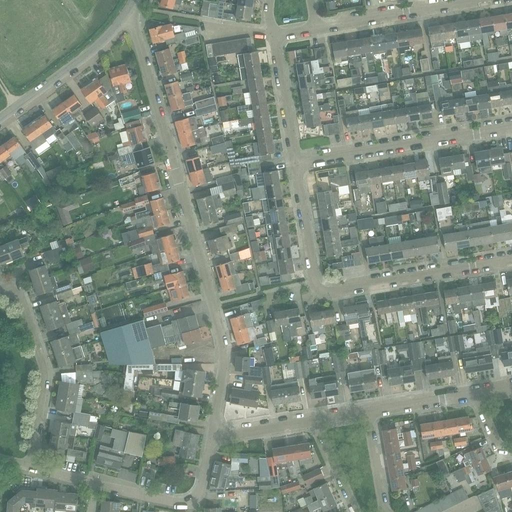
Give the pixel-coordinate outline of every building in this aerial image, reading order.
[(162,0),(161,5),(179,11),(181,6),(182,0),(162,0)] [(238,0),(238,6),(252,8),(253,0),(238,0)] [(224,3),(219,2),(218,5),(216,19),(223,20),(223,13),(224,10),(223,9),(224,3)] [(210,4),(209,8),(208,18),(216,19),(218,5),(210,4)] [(236,15),(228,14),(223,13),(223,20),(236,21),(236,18),(250,20),(252,8),(238,6),(236,15)] [(507,30),(505,15),(492,17),(494,32),(500,31),(501,36),(508,35),(507,30)] [(494,32),(492,17),(479,19),(483,40),(485,49),(490,48),(488,33),(494,32)] [(483,40),(479,19),(467,21),(470,42),(483,40)] [(470,42),(467,21),(454,23),(457,38),(458,44),(470,42)] [(457,38),(454,23),(442,26),(444,40),(457,38)] [(165,40),(167,45),(200,35),(199,28),(182,26),(184,33),(174,35),(171,24),(162,27),(162,26),(150,30),(153,43),(165,40)] [(445,46),(444,40),(442,26),(428,28),(432,48),(445,46)] [(421,29),(409,31),(411,46),(424,44),(421,29)] [(412,49),(411,46),(409,31),(396,33),(399,48),(399,55),(405,54),(405,51),(412,49)] [(399,48),(396,33),(383,35),(386,53),(387,56),(392,56),(391,49),(399,48)] [(386,53),(383,35),(370,38),(373,52),(373,55),(386,53)] [(373,52),(370,38),(358,40),(361,58),(366,57),(366,54),(373,52)] [(503,38),(496,39),(497,47),(504,45),(503,38)] [(246,39),(240,40),(243,52),(248,51),(246,39)] [(363,66),(361,58),(358,40),(346,42),(349,61),(349,63),(353,63),(354,67),(356,68),(361,68),(363,66)] [(349,61),(346,42),(333,44),(336,64),(342,63),(342,62),(349,61)] [(193,47),(187,48),(189,67),(195,66),(193,47)] [(322,59),(320,48),(314,49),(316,60),(322,59)] [(505,48),(494,49),(494,59),(505,58),(505,48)] [(156,53),(159,65),(173,61),(169,49),(156,53)] [(238,55),(240,69),(261,65),(258,52),(238,55)] [(208,58),(211,72),(218,71),(215,57),(214,57),(208,58)] [(428,59),(420,60),(422,72),(430,71),(428,59)] [(320,68),(318,60),(296,64),(298,77),(324,73),(323,67),(320,68)] [(173,61),(159,65),(163,76),(176,73),(173,61)] [(242,81),(248,80),(263,78),(261,65),(240,69),(242,81)] [(484,67),(486,79),(486,80),(486,81),(489,80),(488,74),(497,73),(496,65),(494,66),(494,65),(484,67)] [(109,70),(112,80),(114,87),(112,87),(116,99),(118,103),(125,101),(126,101),(124,95),(128,94),(124,83),(131,81),(127,66),(109,70)] [(473,69),(460,71),(462,80),(462,81),(474,79),(473,69)] [(462,80),(460,71),(449,73),(450,82),(462,80)] [(192,73),(180,76),(182,82),(193,79),(192,73)] [(325,79),(324,73),(298,77),(300,89),(315,87),(321,86),(320,80),(325,79)] [(98,79),(90,85),(106,107),(116,99),(112,87),(111,84),(108,74),(99,80),(98,79)] [(431,76),(435,101),(437,112),(442,111),(443,116),(455,114),(456,114),(453,100),(452,94),(446,95),(446,93),(440,88),(439,89),(437,75),(431,76)] [(361,76),(352,78),(353,84),(362,83),(361,76)] [(435,101),(431,76),(425,77),(429,98),(417,100),(420,120),(432,118),(430,104),(429,102),(435,101)] [(248,80),(250,93),(265,90),(263,78),(248,80)] [(353,84),(352,78),(337,80),(338,87),(353,84)] [(168,98),(181,94),(178,81),(166,85),(165,85),(165,86),(168,97),(168,98)] [(387,83),(378,85),(377,85),(378,91),(379,91),(379,93),(388,92),(387,83)] [(511,104),(511,86),(511,84),(506,85),(507,91),(501,92),(503,106),(511,104)] [(106,107),(90,85),(81,91),(90,104),(95,101),(104,114),(108,111),(105,107),(106,107)] [(232,88),(234,95),(243,94),(242,86),(232,88)] [(503,106),(501,92),(500,86),(488,88),(489,94),(491,108),(503,106)] [(316,95),(315,87),(300,89),(302,102),(317,100),(335,97),(334,92),(316,95)] [(250,93),(252,105),(267,102),(265,90),(250,93)] [(181,94),(168,98),(169,98),(173,112),(182,109),(190,107),(194,106),(190,92),(187,93),(181,94)] [(405,102),(406,108),(408,122),(420,120),(417,100),(416,93),(411,93),(412,101),(405,102)] [(491,108),(489,94),(477,96),(479,110),(491,108)] [(75,95),(64,103),(75,119),(82,114),(78,109),(82,106),(75,95)] [(218,98),(220,107),(227,106),(226,96),(218,98)] [(479,110),(477,96),(465,98),(467,112),(479,110)] [(214,98),(207,100),(195,104),(196,110),(209,106),(216,104),(214,98)] [(467,112),(465,98),(453,100),(456,114),(455,114),(456,116),(463,115),(463,113),(467,112)] [(318,106),(317,100),(302,102),(305,115),(319,113),(331,111),(329,103),(324,104),(324,105),(318,106)] [(346,117),(347,123),(349,132),(361,130),(359,117),(358,117),(357,111),(346,113),(343,101),(338,102),(340,118),(346,117)] [(253,110),(254,117),(269,115),(267,102),(252,105),(238,107),(239,114),(247,113),(246,111),(253,110)] [(75,119),(64,103),(52,111),(60,122),(60,121),(65,128),(71,125),(69,123),(75,119)] [(397,124),(394,110),(393,103),(381,106),(385,126),(397,124)] [(218,112),(216,104),(209,106),(196,110),(195,110),(197,118),(218,112)] [(385,126),(381,106),(369,108),(371,115),(373,128),(385,126)] [(96,108),(90,112),(98,123),(104,119),(96,108)] [(408,122),(406,108),(394,110),(397,124),(408,122)] [(227,109),(220,110),(222,120),(228,118),(227,109)] [(140,111),(130,114),(126,115),(128,123),(140,120),(142,119),(140,111)] [(98,123),(90,112),(84,116),(92,127),(98,123)] [(321,125),(319,113),(305,115),(307,128),(321,125)] [(255,123),(256,131),(271,128),(269,115),(254,117),(240,120),(241,127),(248,126),(248,124),(255,123)] [(373,128),(371,115),(359,117),(361,130),(373,128)] [(45,116),(34,123),(42,134),(46,139),(53,134),(57,132),(51,124),(45,116)] [(175,122),(179,135),(198,130),(195,117),(175,122)] [(141,126),(140,120),(128,123),(126,124),(128,131),(120,133),(123,148),(136,144),(148,141),(143,125),(141,126)] [(34,123),(23,131),(29,140),(30,141),(29,142),(33,148),(34,150),(37,148),(43,144),(47,141),(46,139),(42,134),(34,123)] [(325,136),(334,135),(333,124),(323,126),(325,136)] [(200,138),(207,136),(204,128),(198,130),(179,135),(183,148),(202,143),(200,138)] [(256,131),(258,143),(273,140),(271,128),(256,131)] [(69,142),(70,142),(66,136),(66,137),(62,132),(57,136),(64,146),(69,142)] [(71,133),(66,136),(70,142),(75,150),(81,146),(71,133)] [(214,146),(216,145),(225,143),(222,136),(212,139),(214,146)] [(15,137),(4,145),(11,156),(14,160),(21,156),(26,152),(15,137)] [(272,160),(271,154),(275,153),(273,140),(258,143),(258,142),(253,143),(255,156),(239,159),(240,165),(247,164),(260,162),(272,160)] [(216,159),(218,166),(230,163),(225,143),(216,145),(219,158),(216,159)] [(138,151),(136,144),(123,148),(118,149),(124,167),(137,163),(139,168),(154,164),(149,148),(138,151)] [(11,156),(4,145),(0,147),(0,162),(0,163),(11,156)] [(503,148),(489,150),(491,166),(505,163),(503,148)] [(91,150),(78,155),(82,165),(95,160),(91,150)] [(491,166),(489,150),(474,153),(476,163),(471,164),(471,166),(472,166),(474,181),(475,184),(482,182),(481,174),(480,174),(479,168),(491,166)] [(39,162),(32,152),(25,156),(34,169),(35,168),(37,170),(42,166),(39,162)] [(465,167),(463,154),(451,157),(453,170),(461,168),(462,174),(467,174),(469,182),(474,181),(472,166),(471,166),(465,167)] [(186,160),(190,173),(202,170),(198,157),(186,160)] [(453,170),(451,157),(439,159),(442,177),(454,175),(453,170)] [(427,161),(415,163),(417,177),(430,175),(427,161)] [(247,164),(248,170),(261,168),(260,162),(247,164)] [(7,167),(15,180),(22,176),(14,163),(7,167)] [(417,177),(415,163),(403,165),(405,179),(417,177)] [(405,179),(403,165),(391,167),(393,181),(405,179)] [(61,166),(46,173),(50,180),(65,173),(61,166)] [(6,179),(12,175),(6,167),(0,171),(6,179)] [(393,181),(391,167),(379,169),(382,183),(393,181)] [(202,170),(190,173),(194,187),(212,181),(208,168),(202,170)] [(382,183),(379,169),(367,171),(370,185),(382,183)] [(258,188),(266,187),(280,184),(278,171),(263,173),(262,174),(256,175),(258,188)] [(370,185),(367,171),(355,173),(358,187),(370,185)] [(156,172),(147,175),(142,176),(145,187),(139,189),(140,194),(161,189),(156,172)] [(118,180),(121,187),(136,182),(133,175),(118,180)] [(335,178),(330,179),(331,189),(342,187),(340,175),(339,176),(334,176),(335,178)] [(218,187),(222,185),(234,182),(232,176),(216,180),(218,187)] [(438,192),(435,176),(429,177),(432,193),(438,192)] [(234,182),(222,185),(225,197),(237,194),(234,182)] [(449,204),(446,182),(437,184),(440,205),(449,204)] [(260,201),(263,200),(282,197),(280,184),(266,187),(258,188),(260,201)] [(244,190),(237,191),(239,198),(241,197),(245,196),(252,195),(251,188),(244,190)] [(355,206),(362,205),(359,189),(352,190),(355,206)] [(318,193),(317,193),(319,206),(337,203),(340,203),(338,192),(332,193),(332,191),(318,193)] [(201,213),(215,209),(223,207),(219,194),(197,200),(201,213)] [(36,195),(25,201),(31,211),(42,204),(36,195)] [(135,200),(136,202),(121,206),(123,214),(146,207),(147,211),(135,214),(136,216),(131,218),(132,222),(142,218),(145,217),(149,216),(155,214),(167,211),(163,198),(151,201),(149,202),(147,196),(135,200)] [(76,197),(57,205),(60,214),(69,210),(80,206),(76,197)] [(263,200),(264,212),(284,209),(282,197),(263,200)] [(385,202),(376,203),(378,214),(387,213),(385,202)] [(407,202),(397,204),(399,211),(408,209),(407,202)] [(338,208),(337,203),(319,206),(322,219),(336,216),(335,209),(338,208)] [(399,211),(397,204),(388,205),(390,213),(399,211)] [(452,215),(451,207),(436,209),(438,221),(446,220),(446,216),(452,215)] [(215,209),(201,213),(204,225),(219,222),(215,209)] [(264,212),(267,225),(286,222),(284,209),(264,212)] [(170,224),(167,211),(155,214),(149,216),(145,217),(146,222),(147,228),(138,230),(140,238),(154,234),(153,229),(170,224)] [(501,217),(505,241),(511,239),(511,218),(509,216),(506,216),(505,211),(500,211),(501,217)] [(253,214),(255,222),(262,220),(260,212),(253,214)] [(224,217),(227,225),(243,221),(240,213),(224,217)] [(356,213),(348,214),(349,222),(357,220),(356,213)] [(409,214),(397,216),(398,225),(402,224),(402,221),(410,220),(409,214)] [(246,218),(248,228),(255,226),(252,216),(246,218)] [(338,229),(336,216),(322,219),(324,231),(338,229)] [(398,225),(397,216),(385,218),(386,227),(398,225)] [(145,217),(142,218),(132,222),(133,226),(146,222),(145,217)] [(505,241),(501,217),(496,218),(497,226),(491,227),(494,242),(505,241)] [(373,218),(365,220),(358,221),(359,231),(374,229),(373,220),(373,218)] [(490,221),(483,222),(478,223),(481,245),(494,242),(491,227),(490,221)] [(270,237),(270,238),(289,235),(286,222),(267,225),(269,237),(270,237)] [(481,245),(478,223),(466,225),(467,231),(470,247),(481,245)] [(232,232),(233,235),(238,233),(235,224),(219,228),(221,235),(232,232)] [(470,247),(467,231),(460,232),(459,226),(454,227),(455,233),(458,249),(470,247)] [(248,230),(251,240),(257,239),(255,229),(248,230)] [(340,241),(338,229),(324,231),(326,244),(340,241)] [(138,230),(122,234),(125,243),(140,238),(138,230)] [(458,249),(455,233),(443,235),(446,251),(458,249)] [(173,234),(157,239),(158,244),(153,246),(155,253),(158,253),(177,248),(173,234)] [(270,238),(272,250),(291,247),(289,235),(270,238)] [(233,247),(231,242),(229,242),(227,236),(209,241),(212,254),(226,250),(233,247)] [(385,245),(383,236),(376,237),(380,262),(392,260),(390,245),(385,245)] [(437,236),(425,238),(428,254),(440,252),(437,236)] [(380,262),(376,237),(369,238),(371,248),(365,249),(368,264),(380,262)] [(18,240),(7,245),(13,260),(25,256),(22,248),(25,247),(29,246),(26,238),(22,240),(19,241),(18,240)] [(146,245),(144,238),(128,243),(129,243),(122,246),(123,248),(129,246),(131,250),(146,245)] [(428,254),(425,238),(413,240),(416,256),(428,254)] [(57,242),(59,248),(61,254),(70,251),(67,245),(65,239),(57,242)] [(358,245),(357,239),(352,240),(352,239),(340,241),(326,244),(328,257),(342,254),(341,248),(358,245)] [(416,256),(413,240),(401,242),(404,258),(416,256)] [(260,252),(257,241),(251,243),(254,253),(260,252)] [(404,258),(401,242),(390,245),(392,260),(404,258)] [(89,244),(79,246),(81,256),(91,254),(89,244)] [(0,262),(1,265),(13,260),(7,245),(0,247),(0,262)] [(277,255),(279,262),(293,259),(291,247),(272,250),(272,255),(277,255)] [(61,254),(59,248),(43,254),(45,259),(61,254)] [(151,263),(139,266),(142,277),(154,274),(166,270),(165,265),(180,261),(177,248),(158,253),(162,264),(152,267),(151,263)] [(216,266),(220,279),(235,275),(232,262),(242,260),(239,252),(230,255),(232,262),(216,266)] [(262,262),(260,252),(254,253),(256,263),(262,262)] [(61,254),(45,259),(48,265),(63,260),(61,254)] [(83,257),(86,267),(99,265),(97,254),(83,257)] [(356,266),(354,255),(348,256),(350,267),(356,266)] [(350,267),(348,256),(341,258),(343,268),(350,267)] [(293,259),(279,262),(266,264),(267,271),(272,270),(272,269),(279,268),(281,274),(280,275),(281,277),(268,279),(270,285),(292,281),(291,273),(295,272),(293,259)] [(46,266),(39,268),(30,271),(34,283),(49,278),(46,266)] [(166,270),(154,274),(156,282),(165,279),(168,290),(187,284),(183,271),(168,275),(166,270)] [(235,275),(220,279),(223,293),(235,289),(237,294),(250,291),(248,283),(241,285),(238,275),(235,275)] [(54,276),(49,278),(34,283),(38,295),(55,289),(56,295),(72,289),(70,284),(58,288),(54,276)] [(495,282),(482,284),(486,305),(486,308),(498,306),(500,318),(507,317),(507,312),(504,299),(498,300),(495,282)] [(190,297),(187,284),(168,290),(172,303),(190,297)] [(486,305),(482,284),(470,286),(473,306),(473,307),(486,305)] [(473,306),(470,286),(457,288),(461,309),(473,306)] [(461,309),(457,288),(444,290),(447,305),(453,304),(455,315),(461,313),(461,309)] [(74,296),(72,289),(56,295),(58,301),(74,296)] [(440,315),(436,292),(424,294),(427,310),(433,309),(434,311),(435,316),(440,315)] [(427,310),(424,294),(413,296),(415,308),(420,307),(423,325),(429,324),(427,310)] [(413,296),(401,298),(404,316),(411,315),(412,323),(418,323),(415,308),(413,296)] [(404,316),(401,298),(389,300),(391,312),(398,311),(400,323),(401,328),(406,327),(404,316)] [(391,312),(389,300),(377,302),(379,314),(386,313),(388,326),(393,325),(391,312)] [(362,305),(356,306),(359,324),(361,337),(368,336),(365,323),(369,323),(371,323),(370,317),(370,313),(368,301),(362,302),(362,305)] [(57,305),(57,302),(41,307),(44,318),(68,310),(65,302),(57,305)] [(143,310),(145,317),(168,311),(166,303),(143,310)] [(439,305),(441,313),(447,311),(445,304),(439,305)] [(359,324),(356,306),(344,308),(347,325),(347,326),(349,326),(359,324)] [(302,328),(299,308),(286,311),(291,337),(298,336),(296,328),(302,328)] [(334,309),(322,312),(325,332),(331,331),(330,324),(336,323),(334,309)] [(68,311),(68,310),(44,318),(48,330),(66,325),(66,324),(73,322),(69,311),(68,311)] [(291,337),(286,311),(274,313),(277,326),(281,326),(284,342),(291,341),(291,337)] [(481,326),(478,311),(473,312),(475,324),(476,324),(477,330),(477,333),(486,331),(490,331),(489,325),(481,326)] [(325,332),(322,312),(310,314),(313,333),(319,332),(319,334),(325,332)] [(253,327),(249,314),(231,319),(234,332),(247,329),(253,327)] [(195,316),(186,318),(179,320),(179,321),(172,323),(172,325),(162,328),(161,328),(164,339),(182,334),(199,329),(195,316)] [(81,319),(75,321),(73,322),(66,324),(66,325),(68,330),(83,325),(81,319)] [(267,321),(269,331),(270,333),(276,332),(273,320),(267,321)] [(376,321),(377,331),(386,330),(385,320),(376,321)] [(101,334),(106,352),(149,339),(146,330),(144,321),(101,334)] [(450,334),(456,333),(454,321),(448,322),(450,334)] [(438,325),(438,329),(431,330),(432,337),(445,335),(443,324),(438,325)] [(85,331),(83,325),(68,330),(70,336),(52,342),(55,354),(80,346),(76,334),(85,331)] [(161,325),(146,330),(149,339),(106,352),(110,364),(128,364),(155,364),(152,349),(177,342),(178,347),(202,341),(199,329),(182,334),(164,339),(161,328),(162,328),(161,325)] [(347,325),(342,326),(345,342),(351,341),(349,326),(347,326),(347,325)] [(345,342),(342,326),(335,327),(338,343),(345,342)] [(247,329),(234,332),(238,345),(248,343),(251,342),(251,341),(258,339),(254,327),(247,329)] [(502,343),(500,329),(493,330),(495,344),(502,343)] [(488,345),(495,344),(493,330),(490,331),(486,331),(488,345)] [(462,335),(454,337),(456,352),(465,350),(462,335)] [(256,347),(267,344),(265,337),(254,341),(256,347)] [(456,352),(454,337),(447,338),(450,353),(456,352)] [(418,359),(425,358),(422,342),(415,343),(418,359)] [(411,360),(417,359),(415,345),(409,346),(411,360)] [(84,359),(80,346),(55,354),(60,367),(84,359)] [(310,346),(303,347),(305,360),(312,359),(310,346)] [(511,346),(501,348),(503,357),(504,367),(511,365),(511,346)] [(271,347),(263,349),(267,365),(275,364),(271,347)] [(489,347),(483,348),(476,349),(476,351),(477,351),(480,371),(493,369),(492,359),(489,347)] [(380,365),(377,350),(371,351),(373,366),(380,365)] [(379,350),(377,350),(380,365),(387,364),(384,350),(379,351),(379,350)] [(477,351),(476,351),(463,354),(466,373),(480,371),(477,351)] [(335,373),(341,372),(339,360),(339,355),(333,356),(335,373)] [(451,356),(445,357),(438,358),(439,364),(441,377),(455,375),(451,356)] [(248,376),(258,377),(262,377),(262,368),(255,367),(255,358),(237,357),(236,370),(249,371),(248,376)] [(306,360),(301,361),(300,361),(303,378),(309,377),(306,360)] [(424,361),(426,370),(427,380),(441,377),(439,364),(431,366),(430,360),(424,361)] [(300,361),(294,362),(297,379),(303,378),(300,361)] [(399,362),(400,369),(402,383),(415,381),(412,366),(405,367),(404,361),(399,362)] [(76,366),(76,373),(93,372),(92,364),(76,366)] [(155,364),(128,364),(125,391),(133,391),(135,370),(154,370),(154,372),(182,372),(182,365),(155,365),(155,364)] [(272,384),(269,367),(263,368),(265,385),(272,384)] [(375,369),(368,370),(361,371),(364,390),(378,388),(375,369)] [(402,383),(400,369),(388,371),(390,385),(402,383)] [(205,372),(189,370),(184,371),(182,381),(203,385),(205,372)] [(285,384),(283,371),(274,372),(276,385),(271,386),(272,391),(274,405),(274,404),(287,402),(287,403),(284,384),(285,384)] [(364,390),(361,371),(347,374),(351,392),(364,390)] [(93,372),(76,373),(77,382),(93,384),(93,378),(101,379),(101,372),(93,372)] [(245,383),(252,384),(262,385),(263,378),(246,376),(245,383)] [(336,376),(330,377),(323,378),(326,397),(339,394),(336,376)] [(326,397),(323,378),(309,380),(312,399),(326,397)] [(154,395),(178,398),(179,393),(201,397),(203,385),(182,381),(181,381),(179,392),(155,388),(154,395)] [(298,381),(285,384),(284,384),(287,403),(288,403),(288,402),(300,400),(300,401),(301,401),(299,387),(298,381)] [(61,382),(59,395),(77,398),(82,399),(84,386),(61,382)] [(252,384),(245,383),(244,391),(233,389),(231,403),(257,408),(259,392),(251,390),(252,384)] [(75,412),(77,398),(59,395),(56,409),(74,412),(75,412)] [(180,418),(187,419),(197,421),(199,406),(182,404),(170,402),(168,410),(181,412),(180,418)] [(74,412),(73,419),(90,421),(91,415),(75,412),(74,412)] [(149,419),(166,422),(167,415),(150,412),(149,419)] [(468,417),(456,419),(459,433),(471,431),(468,417)] [(54,421),(52,433),(75,437),(77,425),(89,427),(90,421),(73,419),(72,424),(54,421)] [(459,433),(456,419),(444,421),(447,435),(459,433)] [(447,435),(444,421),(433,423),(435,437),(447,435)] [(435,437),(433,423),(421,425),(423,439),(435,437)] [(104,427),(98,425),(95,437),(102,438),(104,427)] [(101,446),(99,453),(97,463),(120,469),(125,453),(143,457),(146,436),(130,432),(129,433),(113,429),(111,437),(116,439),(113,449),(101,446)] [(396,429),(382,431),(384,443),(398,441),(396,429)] [(172,445),(181,447),(180,456),(194,459),(199,435),(176,430),(172,445)] [(403,433),(404,440),(412,439),(412,438),(416,437),(415,431),(403,433)] [(50,446),(68,449),(67,455),(83,458),(84,452),(73,450),(75,437),(52,433),(50,446)] [(400,453),(398,441),(384,443),(386,455),(400,453)] [(309,443),(296,445),(299,459),(305,458),(306,463),(312,462),(309,443)] [(299,459),(296,445),(285,447),(288,467),(293,466),(292,460),(299,459)] [(274,456),(266,458),(270,476),(277,475),(277,470),(288,468),(288,467),(285,447),(273,449),(274,456)] [(481,447),(472,451),(468,453),(473,464),(486,459),(481,447)] [(416,466),(425,464),(423,449),(414,451),(416,466)] [(402,465),(400,453),(386,455),(389,467),(402,465)] [(248,455),(232,454),(232,462),(239,462),(248,463),(248,455)] [(414,455),(407,456),(409,464),(416,462),(414,455)] [(161,459),(162,465),(176,464),(175,457),(161,459)] [(491,470),(486,459),(473,464),(478,475),(491,470)] [(468,466),(466,460),(459,463),(462,469),(468,466)] [(215,462),(212,474),(228,478),(236,479),(236,477),(239,477),(239,470),(239,462),(232,462),(231,465),(216,462),(215,462)] [(404,476),(402,465),(389,467),(390,479),(404,476)] [(455,474),(459,483),(466,480),(465,476),(470,473),(471,473),(468,466),(462,469),(455,472),(455,474)] [(142,475),(153,478),(154,472),(144,469),(142,475)] [(307,486),(324,478),(320,469),(303,477),(307,486)] [(228,478),(212,474),(210,486),(226,489),(226,488),(236,488),(236,482),(244,482),(244,477),(239,477),(236,477),(236,479),(228,478)] [(511,491),(506,474),(494,477),(501,499),(511,495),(511,491)] [(406,488),(404,476),(390,479),(392,491),(406,488)] [(270,477),(257,477),(258,482),(259,482),(259,489),(271,489),(271,482),(270,477)] [(301,488),(299,481),(292,483),(292,486),(294,490),(301,488)] [(292,486),(292,483),(280,487),(283,494),(294,490),(292,486)] [(314,489),(319,500),(332,494),(327,483),(314,489)] [(37,489),(37,491),(36,504),(36,506),(46,507),(48,490),(37,489)] [(468,499),(463,489),(457,491),(463,502),(468,499)] [(493,489),(486,492),(477,496),(480,504),(496,497),(493,489)] [(37,491),(22,490),(15,496),(23,506),(26,503),(36,504),(37,491)] [(58,490),(48,490),(46,507),(56,508),(57,492),(58,492),(58,490)] [(463,502),(457,491),(451,494),(457,505),(463,502)] [(57,492),(56,508),(57,508),(57,510),(66,511),(68,493),(58,492),(57,492)] [(78,494),(68,493),(66,511),(77,511),(78,494)] [(337,505),(332,494),(319,500),(313,503),(307,506),(309,511),(311,511),(322,507),(324,511),(337,505)] [(457,505),(451,494),(446,497),(451,508),(457,505)] [(409,497),(411,504),(418,502),(415,495),(409,497)] [(23,506),(15,496),(8,501),(7,511),(19,511),(20,508),(23,506)] [(304,500),(307,506),(313,503),(311,497),(304,500)] [(451,508),(446,497),(440,500),(445,511),(451,508)] [(500,511),(496,497),(480,504),(484,511),(500,511)] [(442,511),(445,511),(440,500),(434,503),(438,511),(442,511)] [(102,501),(102,511),(105,511),(119,511),(120,503),(102,501)] [(438,511),(434,503),(429,506),(432,511),(438,511)]
